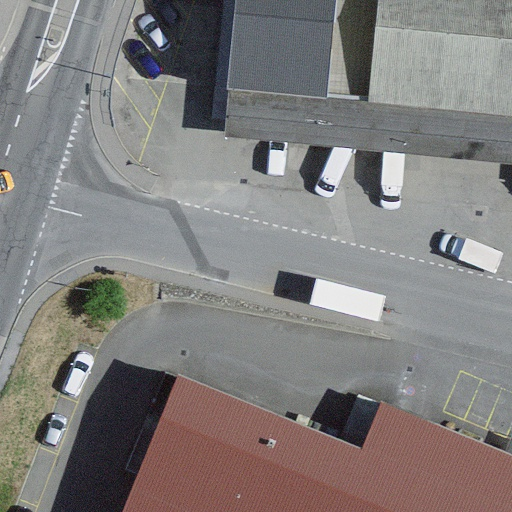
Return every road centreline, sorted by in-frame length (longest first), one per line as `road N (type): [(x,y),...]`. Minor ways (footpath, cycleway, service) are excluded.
road 1 (residential): [(511,318),(8,200)]
road 2 (unknown): [(207,0),(190,244)]
road 3 (secondary): [(8,200),(69,0)]
